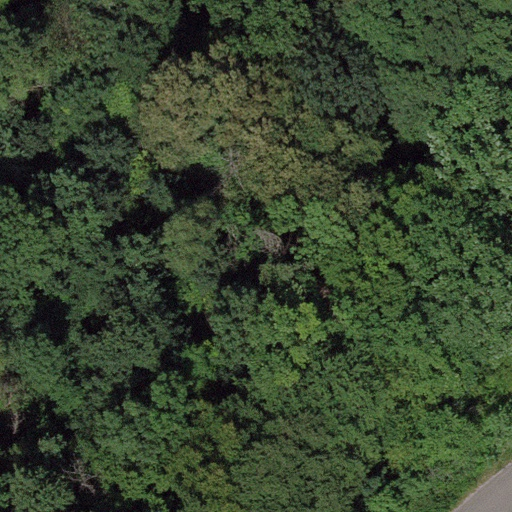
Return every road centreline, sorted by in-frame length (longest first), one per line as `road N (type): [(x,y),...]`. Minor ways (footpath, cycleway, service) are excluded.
road 1 (track): [(511,104),(307,312),(138,511)]
road 2 (track): [(341,0),(511,104)]
